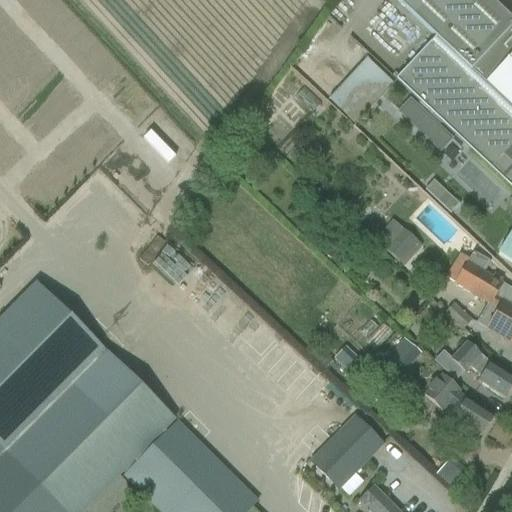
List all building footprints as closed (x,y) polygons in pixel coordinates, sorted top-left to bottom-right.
[(511,22),(487,0),(397,0),(395,3),(434,39),(394,81),(511,192),(511,191),(511,22)] [(336,109),(364,131),(399,86),(370,64),(336,109)] [(312,96),(305,102),(314,116),(322,110),(312,96)] [(397,115),(438,154),(451,141),(409,102),(397,115)] [(303,168),(296,175),(305,183),(311,176),(303,168)] [(424,192),(432,200),(449,215),(458,206),(441,191),(433,183),(424,192)] [(416,225),(451,250),(465,231),(430,205),(416,225)] [(391,222),(373,243),(403,269),(421,248),(391,222)] [(511,265),(511,236),(510,236),(497,257),(511,265)] [(471,256),(453,286),(487,306),(476,324),(485,329),(484,330),(495,337),(511,346),(511,309),(511,308),(511,306),(511,292),(502,286),(482,274),(489,264),(472,254),(471,256)] [(149,282),(164,296),(175,284),(160,270),(149,282)] [(46,297),(0,343),(0,450),(6,456),(106,354),(47,296),(46,297)] [(413,323),(423,332),(441,311),(430,302),(413,323)] [(470,322),(452,306),(444,316),(462,331),(470,322)] [(229,363),(253,342),(230,316),(206,337),(229,363)] [(402,341),(382,364),(398,378),(418,355),(402,341)] [(511,387),(511,380),(488,365),(467,345),(451,361),(443,353),(433,363),(455,383),(468,368),(480,379),(476,384),(487,390),(504,401),(511,387)] [(323,363),(336,370),(342,358),(329,351),(323,363)] [(106,354),(6,456),(62,511),(90,511),(123,479),(166,436),(163,433),(174,422),(106,354)] [(465,402),(458,396),(460,394),(438,376),(421,395),(442,414),(447,409),(456,415),(453,420),(480,438),(492,419),(465,402)] [(377,401),(369,409),(378,418),(386,409),(377,401)] [(383,447),(353,418),(308,464),(337,493),(383,447)] [(247,511),(168,433),(123,479),(131,487),(156,511),(250,511),(248,511),(247,511)] [(0,511),(62,511),(6,456),(0,450),(0,511)] [(441,481),(460,498),(473,484),(454,467),(441,481)] [(396,511),(372,488),(357,504),(365,511),(396,511)] [(320,511),(335,511),(320,494),(311,501),(320,511)]
